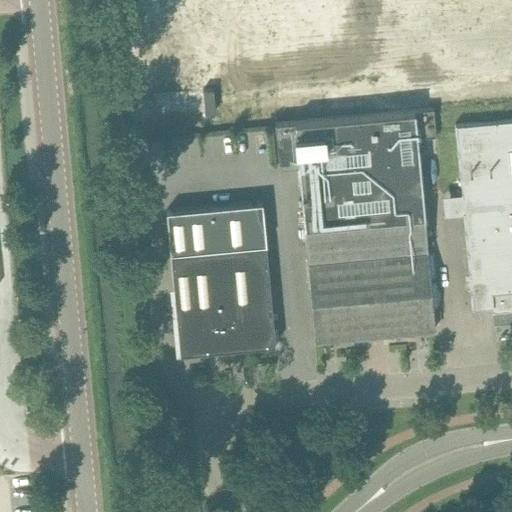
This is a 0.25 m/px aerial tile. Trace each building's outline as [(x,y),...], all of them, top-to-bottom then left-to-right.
[(146,93),(392,74),(386,0),(210,0),(140,5),(146,93)] [(338,91),(339,114),(364,113),(363,90),(338,91)] [(298,165),(314,340),(434,329),(416,137),(435,136),(433,108),(275,123),(279,166),(298,165)] [(491,300),(492,312),(511,309),(511,118),(454,124),(472,308),(473,308),(472,302),(491,300)] [(170,251),(170,255),(179,353),(275,344),(266,246),(265,242),(261,201),(166,210),(170,251)] [(184,468),(183,459),(183,456),(163,458),(165,469),(184,468)] [(173,485),(175,511),(187,511),(185,484),(173,485)]
